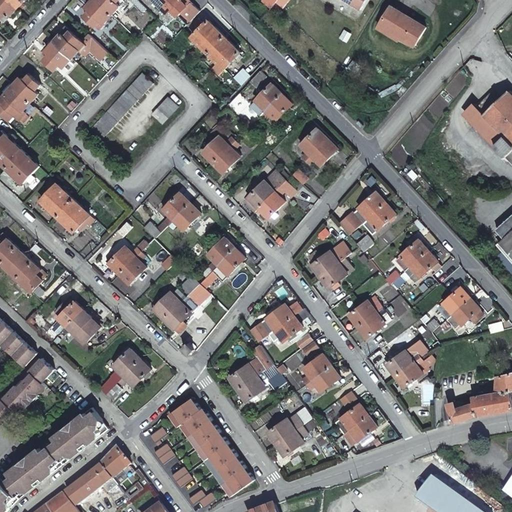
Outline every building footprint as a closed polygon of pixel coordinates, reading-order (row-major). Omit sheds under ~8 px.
[(0,0),(0,17),(2,19),(7,13),(11,17),(19,7),(11,0),(0,0)] [(87,16),(97,25),(102,19),(106,23),(113,14),(122,6),(118,2),(120,0),(94,0),(88,7),(92,10),(87,16)] [(165,0),(161,5),(168,12),(172,9),(178,15),(188,4),(183,0),(165,0)] [(341,0),(361,11),(367,0),(341,0)] [(425,26),(391,5),(380,24),(414,44),(425,26)] [(7,13),(2,19),(5,22),(11,17),(7,13)] [(102,19),(97,25),(100,28),(106,23),(102,19)] [(209,19),(191,35),(208,52),(224,68),(241,52),(209,19)] [(70,28),(64,34),(67,37),(73,31),(70,28)] [(64,34),(56,42),(62,47),(73,58),(81,50),(78,46),(83,40),(73,31),(67,37),(64,34)] [(81,50),(86,55),(91,49),(102,59),(110,52),(90,33),(83,40),(86,44),(81,50)] [(78,46),(81,50),(86,44),(83,40),(78,46)] [(62,47),(56,42),(48,50),(52,53),(46,59),(57,69),(62,63),(66,66),(73,58),(62,47)] [(262,69),(250,81),(257,87),(268,75),(262,69)] [(92,129),(103,139),(155,84),(144,73),(92,129)] [(15,86),(33,102),(40,94),(37,91),(43,84),(32,75),(26,81),(23,78),(15,86)] [(260,114),(284,92),(274,82),(249,107),(258,117),(260,114)] [(6,103),(16,113),(21,107),(25,110),(33,102),(15,86),(7,94),(11,97),(6,103)] [(294,102),(284,92),(260,114),(265,119),(271,113),(278,120),(294,102)] [(472,102),(460,112),(511,170),(511,169),(511,95),(509,92),(496,102),(489,93),(475,105),(472,102)] [(2,100),(6,103),(11,97),(7,94),(2,100)] [(158,109),(168,119),(179,107),(169,98),(158,109)] [(2,100),(0,102),(0,111),(9,121),(16,113),(6,103),(2,100)] [(21,107),(16,113),(19,116),(25,110),(21,107)] [(243,116),(240,120),(248,127),(251,124),(243,116)] [(251,124),(248,127),(255,134),(258,131),(251,124)] [(306,160),(329,138),(320,128),(303,144),(308,150),(303,156),(306,160)] [(41,165),(15,141),(11,137),(7,133),(0,140),(0,159),(24,183),(28,179),(33,173),(41,165)] [(205,152),(214,161),(236,139),(233,136),(228,141),(222,135),(205,152)] [(340,148),(329,138),(306,160),(310,164),(316,158),(322,165),(340,148)] [(236,139),(214,161),(225,172),(242,155),(235,149),(240,143),(236,139)] [(295,173),(304,182),(310,177),(300,167),(295,173)] [(259,207),(287,179),(277,169),(247,200),(256,210),(259,207)] [(33,173),(28,179),(31,182),(36,177),(33,173)] [(92,213),(54,177),(49,183),(54,188),(43,199),(76,231),(86,220),(92,213)] [(295,187),(287,179),(259,207),(270,217),(272,215),(277,211),(286,201),(280,194),(285,189),(290,193),(295,187)] [(171,223),(193,202),(183,191),(179,195),(166,208),(172,214),(159,227),(154,222),(148,228),(157,237),(171,223)] [(364,222),(388,202),(378,191),(360,207),(361,207),(355,212),(355,211),(341,222),(351,234),(364,222)] [(166,208),(179,195),(177,193),(164,206),(166,208)] [(203,212),(193,202),(171,223),(175,227),(180,222),(187,229),(203,212)] [(397,213),(388,202),(364,222),(374,233),(397,213)] [(92,213),(86,220),(90,223),(96,217),(92,213)] [(511,219),(499,231),(507,240),(500,247),(506,253),(500,258),(511,271),(511,219)] [(132,225),(128,220),(119,229),(124,234),(132,225)] [(0,238),(6,243),(11,238),(5,232),(0,236),(0,238)] [(367,234),(358,242),(362,247),(365,251),(374,242),(367,234)] [(211,265),(215,269),(238,247),(228,237),(211,254),(216,260),(211,265)] [(0,238),(0,260),(34,292),(45,280),(44,279),(39,273),(43,268),(11,238),(6,243),(0,238)] [(121,272),(143,250),(151,243),(147,239),(134,252),(128,246),(117,256),(113,252),(109,256),(113,260),(111,262),(121,272)] [(407,271),(431,250),(421,239),(397,260),(407,271)] [(314,265),(323,276),(348,257),(344,252),(346,251),(340,244),(333,250),(332,250),(314,265)] [(215,269),(203,282),(206,285),(219,273),(225,279),(248,257),(238,247),(215,269)] [(147,254),(143,250),(121,272),(131,283),(148,266),(141,259),(147,254)] [(440,261),(431,250),(407,271),(416,281),(440,261)] [(180,259),(174,254),(165,264),(170,269),(180,259)] [(348,257),(323,276),(331,287),(357,268),(348,257)] [(49,274),(43,268),(39,273),(44,279),(49,274)] [(203,282),(194,274),(184,284),(192,292),(203,282)] [(203,282),(192,292),(189,295),(167,317),(177,328),(213,292),(206,285),(203,282)] [(455,294),(462,288),(459,285),(452,291),(455,294)] [(167,317),(189,295),(180,287),(175,292),(173,291),(157,307),(167,317)] [(449,318),(472,297),(463,287),(462,288),(455,294),(440,307),(449,318)] [(60,317),(69,325),(85,308),(72,295),(58,310),(62,314),(60,317)] [(482,308),(472,297),(449,318),(451,320),(457,327),(463,322),(465,324),(482,308)] [(360,326),(386,307),(382,302),(376,307),(371,300),(352,314),(360,326)] [(260,342),(271,334),(296,315),(287,303),(253,331),(260,342)] [(296,315),(271,334),(274,338),(281,333),(286,340),(305,327),(301,322),(312,314),(306,307),(296,315)] [(394,318),(386,307),(360,326),(368,337),(394,318)] [(85,308),(69,325),(82,338),(98,320),(85,308)] [(0,318),(7,325),(9,322),(0,313),(0,318)] [(0,394),(1,393),(0,391),(0,337),(28,365),(40,352),(31,343),(29,345),(19,336),(21,334),(9,322),(7,325),(0,318),(0,394)] [(491,324),(494,332),(506,329),(504,320),(491,324)] [(310,333),(298,342),(302,348),(314,339),(310,333)] [(29,345),(31,343),(21,334),(19,336),(29,345)] [(321,348),(315,340),(304,349),(309,356),(321,348)] [(191,353),(196,348),(189,342),(184,347),(191,353)] [(240,388),(266,370),(276,363),(262,343),(254,349),(259,356),(231,376),(240,388)] [(121,372),(104,390),(106,392),(110,393),(119,383),(143,359),(132,348),(116,366),(121,372)] [(397,375),(422,357),(419,352),(413,357),(407,350),(389,364),(397,375)] [(430,352),(422,357),(397,375),(406,387),(431,368),(429,366),(436,360),(430,352)] [(305,379),(308,383),(334,365),(325,354),(306,368),(311,374),(305,379)] [(143,359),(119,383),(122,386),(129,379),(136,386),(153,369),(143,359)] [(0,413),(0,417),(5,422),(21,406),(49,385),(44,380),(57,368),(51,362),(49,365),(44,360),(33,371),(35,373),(16,393),(14,391),(0,405),(0,411),(1,412),(0,413)] [(284,364),(279,368),(280,368),(284,374),(289,370),(284,364)] [(334,365),(308,383),(316,394),(322,390),(323,391),(342,377),(334,365)] [(270,375),(266,370),(240,388),(248,399),(268,385),(267,384),(273,379),(278,387),(288,381),(284,374),(280,368),(270,375)] [(511,371),(499,375),(498,392),(511,390),(511,371)] [(119,383),(110,393),(114,398),(124,388),(122,386),(119,383)] [(475,402),(477,415),(511,408),(511,390),(498,392),(473,396),(474,402),(475,402)] [(455,402),(455,400),(449,402),(454,422),(477,415),(475,402),(474,402),(462,406),(457,408),(455,402)] [(345,433),(371,415),(362,403),(337,422),(345,433)] [(278,443),(304,425),(305,424),(310,421),(315,417),(307,407),(290,418),(290,417),(270,431),(278,443)] [(0,496),(13,505),(16,502),(21,497),(91,443),(86,435),(103,424),(94,410),(2,478),(0,479),(0,496)] [(379,426),(371,415),(345,433),(354,445),(379,426)] [(86,435),(91,443),(108,430),(103,424),(86,435)] [(305,424),(304,425),(278,443),(286,455),(306,441),(303,437),(310,432),(305,424)] [(120,448),(103,465),(115,477),(131,462),(120,448)] [(103,465),(68,491),(78,505),(105,486),(110,491),(120,483),(115,477),(103,465)] [(485,511),(437,476),(420,499),(438,511),(485,511)] [(81,511),(66,492),(49,504),(54,511),(81,511)] [(0,511),(6,511),(13,505),(0,496),(0,511)] [(169,511),(163,503),(151,511),(169,511)] [(279,511),(276,503),(252,511),(279,511)]
